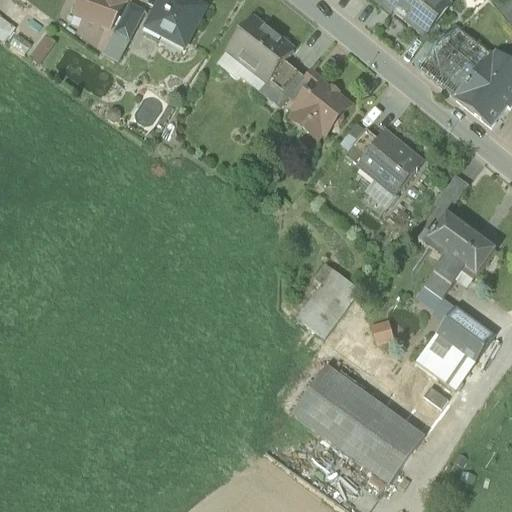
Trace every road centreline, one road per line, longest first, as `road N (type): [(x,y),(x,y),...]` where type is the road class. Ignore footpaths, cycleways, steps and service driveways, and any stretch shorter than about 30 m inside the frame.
road 1 (residential): [(511,170),(304,0)]
road 2 (residential): [(410,505),(421,476),(511,348)]
